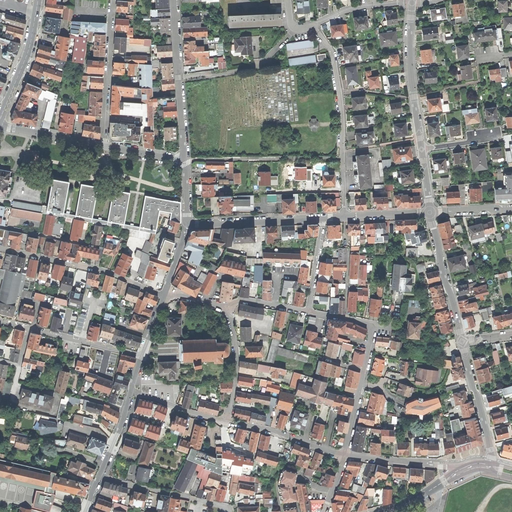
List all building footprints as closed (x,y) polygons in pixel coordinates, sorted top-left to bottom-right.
[(296,0),(297,5),(298,13),(309,12),(307,0),(296,0)] [(117,5),(117,11),(127,11),(127,4),(127,1),(117,1),(117,5)] [(498,1),(498,12),(506,11),(506,6),(506,1),(503,1),(499,1),(498,1)] [(46,6),(45,10),(61,13),(62,8),(63,5),(46,3),(46,6)] [(452,4),(454,17),(455,17),(458,16),(464,15),(463,3),(457,4),(452,4)] [(65,6),(63,5),(62,8),(65,8),(63,20),(69,21),(71,21),(72,13),(73,7),(65,6)] [(430,10),(432,20),(446,18),(444,8),(439,9),(439,7),(437,7),(435,8),(435,10),(430,10)] [(387,25),(398,23),(397,18),(396,13),(392,13),(391,11),(386,11),(386,14),(385,15),(386,21),(387,25)] [(228,16),(228,26),(237,26),(239,26),(256,25),(258,25),(275,24),(276,24),(282,24),(281,21),(281,20),(281,14),(276,14),(274,14),(271,14),(258,15),(256,15),(255,15),(248,15),(246,15),(239,16),(237,16),(236,16),(228,16)] [(24,19),(6,15),(5,19),(10,20),(9,23),(24,27),(25,23),(26,20),(24,19)] [(354,18),(355,30),(367,28),(366,19),(366,16),(360,17),(354,18)] [(45,30),(58,32),(60,19),(47,17),(46,21),(45,23),(45,25),(45,30)] [(183,28),(195,27),(200,27),(199,17),(183,18),(183,22),(183,28)] [(160,32),(170,31),(170,24),(169,18),(159,18),(160,25),(160,32)] [(124,31),(128,32),(128,28),(128,20),(116,19),(116,24),(115,30),(125,30),(124,31)] [(87,31),(88,31),(89,22),(72,21),(71,21),(70,30),(69,38),(74,38),(71,61),(84,63),(87,41),(87,38),(76,36),(80,28),(87,29),(87,31)] [(106,23),(89,22),(88,31),(92,31),(105,32),(105,27),(106,23)] [(331,32),(332,36),(344,35),(343,33),(342,24),(330,26),(331,32)] [(8,26),(6,34),(10,35),(9,40),(11,40),(15,42),(16,37),(21,39),(23,34),(24,30),(8,26)] [(195,36),(195,27),(183,28),(183,32),(184,37),(195,36)] [(200,27),(195,27),(195,36),(200,36),(207,36),(207,27),(200,27)] [(423,34),(423,40),(438,38),(437,32),(436,27),(422,29),(423,34)] [(492,30),(484,31),(485,40),(491,40),(496,39),(495,30),(492,30)] [(478,32),(473,33),(475,42),(480,41),(485,40),(484,31),(478,32)] [(379,34),(381,46),(397,44),(396,38),(395,32),(379,34)] [(94,45),(104,45),(105,40),(105,35),(95,35),(95,36),(95,41),(94,45)] [(57,43),(56,46),(67,49),(69,38),(58,36),(57,43)] [(2,38),(0,37),(0,43),(6,46),(6,45),(9,46),(11,40),(9,40),(2,38)] [(115,42),(114,48),(119,49),(119,51),(125,52),(125,44),(126,38),(115,37),(115,42)] [(245,54),(251,54),(251,45),(250,37),(241,37),(241,39),(234,40),(235,52),(241,51),(241,53),(245,52),(245,54)] [(133,38),(129,38),(129,45),(151,46),(151,39),(133,38)] [(10,55),(16,56),(18,50),(20,43),(15,42),(11,40),(9,46),(6,52),(5,52),(3,52),(2,54),(3,56),(5,57),(7,56),(9,57),(10,55)] [(286,44),(287,50),(314,46),(313,40),(311,40),(287,44),(286,44)] [(184,52),(194,52),(194,49),(194,44),(194,41),(184,41),(184,47),(184,52)] [(38,52),(50,56),(51,51),(52,48),(40,45),(39,48),(38,52)] [(104,51),(104,45),(94,45),(94,55),(104,56),(104,51)] [(343,53),(344,59),(349,58),(350,61),(358,60),(357,55),(355,45),(343,47),(343,53)] [(465,57),(469,57),(468,50),(467,45),(456,47),(456,48),(458,58),(465,57)] [(55,52),(54,57),(58,58),(65,61),(67,49),(56,46),(55,52)] [(157,57),(171,56),(171,51),(171,46),(156,47),(157,57)] [(458,58),(456,48),(454,49),(456,61),(466,59),(465,57),(458,58)] [(421,57),(422,63),(432,61),(430,49),(420,51),(421,57)] [(185,62),(195,62),(194,57),(194,52),(184,52),(185,57),(185,62)] [(37,56),(36,60),(48,63),(48,61),(50,57),(50,56),(38,53),(37,56)] [(389,55),(391,66),(399,65),(398,59),(397,54),(389,55)] [(288,59),(290,66),(316,62),(315,55),(288,59)] [(131,63),(134,63),(139,63),(146,64),(146,56),(131,56),(131,58),(131,63)] [(208,56),(198,56),(199,65),(209,65),(209,63),(208,58),(208,56)] [(56,67),(55,71),(63,73),(65,61),(58,58),(57,64),(56,67)] [(87,60),(87,72),(103,73),(103,67),(103,61),(87,60)] [(223,62),(217,62),(218,70),(227,69),(226,61),(223,62)] [(113,67),(113,73),(123,74),(124,66),(124,63),(113,62),(113,67)] [(141,85),(141,88),(152,88),(152,87),(152,82),(152,79),(152,75),(151,64),(146,64),(139,63),(139,68),(141,68),(141,71),(139,71),(139,74),(141,74),(141,79),(139,79),(139,83),(139,85),(141,85)] [(162,64),(163,79),(173,78),(172,70),(172,63),(162,64)] [(32,69),(30,74),(40,78),(42,74),(44,68),(34,64),(32,69)] [(462,80),(472,78),(471,71),(470,65),(460,66),(461,74),(462,79),(462,80)] [(347,77),(348,85),(358,84),(355,67),(346,68),(347,77)] [(44,68),(42,74),(61,81),(62,73),(45,68),(44,68)] [(500,77),(499,69),(494,69),(489,70),(490,79),(495,78),(495,81),(501,81),(500,77)] [(425,79),(425,83),(436,82),(435,72),(424,73),(425,79)] [(91,78),(90,87),(102,88),(102,83),(103,77),(91,76),(91,78)] [(369,83),(369,88),(379,87),(378,81),(378,76),(371,77),(368,78),(369,83)] [(162,89),(174,88),(173,83),(173,78),(163,79),(161,79),(162,89)] [(388,80),(390,90),(399,88),(399,83),(398,78),(388,80)] [(26,82),(22,93),(30,96),(37,98),(39,94),(41,88),(40,88),(26,82)] [(111,100),(110,113),(119,113),(120,93),(133,95),(134,87),(112,85),(111,100)] [(120,93),(119,113),(142,115),(142,113),(142,109),(141,88),(134,87),(133,95),(120,93)] [(152,88),(141,88),(142,109),(147,109),(148,113),(153,113),(153,107),(152,98),(152,88)] [(43,96),(45,91),(42,90),(40,95),(39,94),(37,98),(42,100),(43,96)] [(56,101),(57,95),(47,91),(46,90),(45,91),(43,96),(52,100),(56,101)] [(95,116),(100,116),(101,103),(102,92),(90,92),(89,115),(95,116)] [(27,102),(30,96),(22,93),(18,102),(14,110),(23,112),(24,108),(27,102)] [(163,106),(175,105),(175,100),(175,97),(159,98),(152,98),(153,107),(156,106),(163,106)] [(353,104),(353,109),(365,108),(364,97),(352,98),(353,104)] [(428,107),(429,112),(441,110),(441,105),(440,102),(440,99),(439,98),(427,100),(428,104),(428,106),(428,107)] [(32,104),(27,102),(24,108),(26,109),(31,111),(32,104)] [(45,116),(52,118),(55,104),(49,103),(48,103),(45,116)] [(390,104),(391,113),(401,112),(400,107),(400,103),(390,104)] [(448,104),(441,105),(441,110),(442,113),(449,112),(448,104)] [(164,116),(176,115),(176,110),(175,105),(163,106),(163,110),(163,115),(164,116)] [(486,115),(487,121),(490,120),(492,120),(497,120),(497,116),(495,108),(485,109),(485,111),(485,115),(486,115)] [(23,123),(35,126),(37,115),(23,112),(14,110),(11,119),(12,121),(23,123)] [(61,112),(58,130),(64,131),(71,132),(74,114),(70,114),(61,112)] [(465,114),(466,124),(472,123),(479,122),(478,112),(477,112),(465,114)] [(148,113),(142,113),(142,115),(143,122),(147,121),(153,121),(153,117),(153,114),(153,113),(148,113)] [(354,122),(355,127),(367,126),(366,115),(354,117),(354,122)] [(369,115),(366,115),(367,126),(374,125),(373,116),(369,116),(369,115)] [(42,127),(49,128),(52,118),(45,116),(42,127)] [(315,119),(311,119),(311,121),(309,122),(310,127),(312,128),(312,131),(316,130),(316,128),(318,127),(318,122),(316,121),(315,119)] [(428,130),(429,136),(439,135),(438,122),(428,124),(428,130)] [(126,124),(110,123),(109,137),(109,138),(110,139),(111,140),(112,140),(113,141),(121,141),(121,138),(126,139),(126,124)] [(393,124),(395,137),(407,135),(406,129),(405,123),(393,124)] [(82,135),(99,138),(99,133),(100,127),(93,126),(90,125),(84,124),(82,135)] [(134,124),(126,124),(126,139),(131,140),(139,140),(140,134),(140,127),(134,127),(134,124)] [(450,134),(451,136),(456,136),(461,135),(460,128),(459,125),(449,126),(450,134)] [(165,139),(175,138),(175,132),(175,127),(164,127),(165,139)] [(149,147),(154,148),(154,135),(153,132),(144,131),(144,134),(144,146),(149,147)] [(357,140),(358,144),(372,143),(371,137),(373,137),(372,132),(356,134),(356,135),(355,135),(355,138),(356,140),(357,140)] [(392,149),(394,161),(412,159),(411,152),(410,146),(401,148),(401,147),(398,148),(392,149)] [(491,154),(492,159),(502,158),(500,147),(495,147),(491,148),(491,151),(491,154)] [(472,156),(474,170),(486,168),(484,149),(476,150),(471,151),(472,156)] [(454,161),(455,164),(465,162),(464,161),(464,157),(463,152),(457,153),(453,154),(454,160),(454,161)] [(357,170),(359,188),(372,187),(368,155),(356,156),(357,170)] [(434,167),(435,173),(447,171),(446,165),(445,161),(445,158),(440,159),(437,159),(437,160),(433,160),(434,167)] [(382,160),(382,162),(383,169),(391,168),(390,159),(382,160)] [(92,166),(91,172),(94,176),(99,177),(104,174),(105,169),(102,164),(96,163),(92,166)] [(301,180),(307,180),(306,169),(306,167),(294,167),(295,180),(301,180)] [(9,181),(10,171),(0,169),(0,196),(6,197),(8,187),(9,181)] [(401,181),(402,183),(414,182),(413,176),(412,170),(400,171),(401,177),(401,181)] [(270,172),(258,172),(258,176),(257,176),(257,181),(258,181),(258,185),(264,185),(270,185),(270,176),(270,172)] [(323,185),(323,186),(334,185),(334,184),(336,184),(336,180),(334,180),(334,178),(334,175),(328,175),(328,174),(327,172),(325,173),(324,175),(324,176),(323,176),(323,181),(321,181),(322,185),(323,185)] [(494,188),(495,200),(506,200),(511,199),(511,173),(505,173),(505,180),(505,188),(494,188)] [(278,176),(270,176),(270,185),(278,185),(278,176)] [(441,178),(442,186),(443,186),(448,185),(449,185),(449,178),(441,178)] [(52,179),(47,206),(47,210),(63,213),(69,182),(52,179)] [(384,184),(384,185),(385,191),(387,191),(389,191),(393,191),(392,183),(384,184)] [(81,184),(75,215),(92,218),(98,187),(81,184)] [(202,191),(203,197),(214,196),(214,192),(215,192),(215,189),(217,189),(217,184),(215,184),(202,184),(199,184),(199,188),(199,191),(202,191)] [(470,197),(471,201),(476,201),(481,200),(480,186),(477,186),(477,189),(470,189),(470,193),(470,197)] [(113,190),(107,221),(124,224),(129,193),(113,190)] [(447,202),(459,202),(459,196),(459,192),(446,192),(446,198),(447,202)] [(276,194),(267,195),(267,203),(276,202),(276,194)] [(231,206),(231,211),(253,210),(253,195),(231,196),(231,199),(232,199),(232,206),(231,206)] [(397,204),(397,208),(402,208),(408,207),(408,197),(408,195),(394,195),(394,202),(395,202),(397,202),(397,204)] [(145,196),(139,227),(156,230),(160,211),(165,211),(166,200),(145,196)] [(219,196),(219,211),(223,211),(226,211),(226,212),(229,212),(230,212),(230,211),(231,211),(231,206),(232,206),(232,199),(231,199),(231,196),(223,196),(219,196)] [(419,196),(408,197),(408,207),(415,207),(419,207),(419,204),(419,198),(419,196)] [(376,205),(376,209),(381,209),(387,208),(387,202),(387,197),(373,197),(373,203),(375,203),(376,205)] [(282,202),(282,213),(289,213),(294,213),(294,202),(294,199),(293,199),(282,200),(282,202)] [(324,210),(324,211),(327,211),(330,211),(336,211),(335,206),(335,200),(331,200),(331,199),(327,199),(327,200),(322,200),(322,207),(324,206),(324,210)] [(355,205),(355,210),(361,210),(366,209),(365,206),(365,202),(365,199),(359,199),(354,199),(355,205)] [(180,223),(181,223),(181,212),(180,202),(166,200),(165,211),(171,212),(170,220),(171,220),(180,223)] [(12,208),(40,213),(42,206),(13,201),(12,208)] [(306,207),(306,212),(311,212),(317,212),(316,201),(306,201),(306,207)] [(42,213),(62,217),(63,213),(47,210),(47,206),(43,205),(42,205),(41,213),(42,213)] [(10,215),(40,220),(42,213),(41,213),(40,213),(12,208),(10,215)] [(75,215),(63,213),(62,217),(66,218),(72,219),(74,219),(88,222),(95,223),(102,224),(130,229),(150,233),(152,233),(156,234),(156,230),(139,227),(124,224),(107,221),(92,218),(75,215)] [(47,234),(51,235),(55,216),(47,215),(43,233),(47,234)] [(77,240),(78,236),(80,237),(82,228),(87,229),(88,222),(74,219),(70,239),(74,240),(77,240)] [(169,226),(168,230),(176,233),(178,228),(180,223),(171,220),(170,224),(169,226)] [(406,233),(405,220),(400,220),(395,221),(396,229),(401,229),(401,233),(404,233),(406,233)] [(406,233),(410,233),(410,228),(416,228),(415,223),(415,220),(410,220),(405,220),(406,233)] [(486,233),(487,236),(490,235),(489,233),(494,231),(491,222),(486,223),(481,224),(484,234),(486,233)] [(375,233),(375,223),(368,224),(365,224),(365,228),(365,233),(371,233),(375,233)] [(385,227),(385,223),(379,223),(375,223),(375,233),(379,233),(385,232),(385,227)] [(297,235),(297,238),(317,236),(318,226),(316,224),(311,225),(307,225),(307,229),(305,230),(305,234),(297,235)] [(351,235),(359,235),(359,224),(354,224),(348,224),(348,228),(348,232),(348,235),(351,235)] [(450,227),(449,224),(439,227),(440,232),(441,238),(452,235),(450,227)] [(477,241),(478,241),(477,237),(484,235),(484,234),(481,224),(474,225),(468,227),(469,231),(468,231),(469,235),(470,235),(472,242),(477,241)] [(281,226),(281,236),(287,236),(287,234),(294,234),(293,225),(286,226),(281,226)] [(327,225),(328,238),(336,238),(340,237),(340,225),(333,225),(327,225)] [(461,225),(450,227),(452,235),(456,234),(462,232),(461,225)] [(265,227),(265,242),(272,241),(272,236),(277,236),(276,226),(270,226),(265,227)] [(222,229),(220,240),(221,240),(220,246),(226,246),(229,228),(222,229)] [(232,242),(234,230),(234,228),(229,228),(226,246),(232,246),(232,242)] [(234,230),(232,242),(253,240),(253,228),(248,228),(244,228),(244,229),(234,230)] [(148,239),(150,233),(130,229),(127,235),(148,239)] [(207,237),(209,229),(191,230),(190,234),(188,240),(205,244),(206,244),(206,243),(207,237)] [(100,238),(101,232),(93,231),(93,230),(91,231),(91,234),(92,235),(93,235),(92,243),(98,244),(100,238)] [(420,242),(426,240),(425,235),(423,230),(417,232),(415,232),(417,243),(420,242)] [(406,233),(404,233),(406,239),(410,238),(412,244),(415,243),(416,246),(421,246),(420,242),(417,243),(415,232),(410,233),(406,233)] [(375,233),(374,242),(383,242),(383,236),(380,236),(380,234),(379,234),(379,233),(375,233)] [(12,239),(11,247),(15,248),(19,249),(22,236),(13,234),(13,235),(12,239)] [(351,246),(360,246),(360,243),(359,236),(359,235),(351,235),(351,246)] [(441,238),(443,243),(444,249),(447,248),(450,247),(454,246),(453,242),(452,235),(441,238)] [(28,237),(27,242),(26,246),(25,250),(30,251),(35,252),(38,239),(28,237)] [(207,237),(206,243),(220,246),(221,240),(220,240),(215,239),(210,238),(207,237)] [(157,258),(167,261),(169,256),(171,257),(171,254),(172,252),(173,252),(171,251),(174,242),(164,238),(157,258)] [(205,244),(188,240),(186,243),(185,247),(192,250),(201,253),(205,244)] [(46,241),(44,254),(48,255),(52,256),(55,243),(46,241)] [(60,247),(58,257),(63,258),(67,259),(70,260),(72,253),(68,253),(71,243),(61,241),(60,247)] [(140,259),(149,262),(150,256),(151,256),(148,255),(152,243),(149,242),(147,241),(143,252),(141,258),(140,259)] [(108,242),(105,242),(103,250),(102,252),(108,253),(114,255),(115,250),(115,247),(116,244),(112,243),(108,242)] [(74,244),(72,253),(70,260),(79,262),(80,254),(82,246),(74,244)] [(97,258),(99,249),(82,246),(80,254),(88,256),(97,258)] [(339,260),(346,260),(347,254),(347,248),(339,248),(339,252),(339,255),(339,260)] [(406,248),(406,257),(417,257),(418,248),(406,248)] [(135,256),(141,258),(143,252),(137,250),(135,256)] [(201,253),(192,250),(188,261),(197,265),(202,254),(201,253)] [(263,252),(263,262),(272,262),(281,262),(290,262),(300,262),(300,260),(300,255),(300,253),(263,252)] [(6,253),(3,268),(13,270),(16,255),(11,254),(6,253)] [(123,254),(115,272),(119,273),(124,276),(127,268),(128,266),(132,258),(123,254)] [(359,255),(351,254),(349,279),(352,279),(357,279),(357,268),(359,268),(359,255)] [(465,267),(462,255),(447,259),(448,265),(450,271),(465,267)] [(20,267),(23,268),(25,258),(21,257),(17,256),(15,266),(20,267)] [(149,262),(148,265),(147,266),(151,268),(153,262),(155,262),(156,259),(157,259),(157,258),(150,256),(149,262)] [(30,259),(26,276),(34,277),(38,261),(33,260),(30,259)] [(155,262),(154,266),(168,270),(169,267),(170,263),(157,259),(156,259),(155,262)] [(221,263),(213,274),(216,275),(218,271),(243,277),(244,271),(246,265),(245,265),(241,264),(241,263),(226,260),(222,259),(221,263)] [(180,262),(177,267),(189,274),(192,269),(189,267),(187,266),(180,262)] [(320,267),(319,273),(329,275),(331,263),(326,263),(321,262),(320,267)] [(38,278),(46,280),(50,265),(45,264),(41,263),(39,270),(40,271),(40,274),(39,273),(38,278)] [(147,266),(148,265),(142,263),(138,275),(144,277),(147,266)] [(416,265),(418,272),(426,270),(424,263),(416,265)] [(61,280),(65,266),(59,265),(55,264),(54,269),(53,269),(52,272),(53,272),(52,277),(61,280)] [(404,290),(405,278),(405,274),(406,265),(393,264),(391,289),(395,289),(400,290),(404,290)] [(192,279),(197,281),(199,278),(201,273),(206,275),(209,270),(197,265),(195,271),(192,269),(189,274),(188,275),(192,278),(193,279),(192,279)] [(254,281),(262,281),(262,280),(262,266),(255,265),(254,281)] [(151,268),(147,266),(144,277),(153,279),(156,269),(151,268)] [(188,275),(189,274),(177,267),(176,270),(171,284),(180,289),(184,291),(189,281),(186,280),(188,275)] [(304,283),(305,283),(307,276),(308,268),(305,267),(304,267),(300,267),(298,282),(304,283)] [(333,269),(333,279),(342,279),(342,273),(342,270),(333,269)] [(3,278),(0,292),(0,302),(14,306),(17,295),(21,296),(26,275),(22,274),(5,270),(3,278)] [(87,280),(88,272),(81,270),(79,278),(87,280)] [(426,274),(428,283),(439,280),(438,275),(437,271),(426,274)] [(97,286),(99,279),(97,279),(98,275),(93,273),(88,272),(87,280),(86,283),(97,286)] [(199,290),(206,293),(216,275),(213,274),(209,272),(199,290)] [(206,275),(201,273),(199,278),(197,281),(201,284),(206,275)] [(415,275),(405,274),(405,278),(411,278),(411,282),(414,282),(415,275)] [(102,288),(102,290),(110,292),(114,277),(110,276),(106,275),(102,288)] [(192,278),(188,275),(186,280),(189,281),(184,291),(195,296),(201,284),(197,281),(192,279),(193,279),(192,278)] [(63,276),(59,288),(69,291),(69,289),(71,290),(74,279),(68,277),(63,276)] [(243,296),(247,297),(250,277),(243,277),(239,296),(243,296)] [(117,287),(115,293),(123,295),(126,283),(122,281),(119,280),(117,287)] [(262,281),(262,299),(266,300),(271,301),(271,280),(262,280),(262,281)] [(317,285),(316,291),(325,292),(326,285),(327,282),(318,281),(317,285)] [(222,282),(220,300),(224,300),(230,300),(231,293),(231,288),(232,286),(232,284),(232,283),(222,282)] [(459,292),(459,295),(468,293),(468,290),(467,286),(466,284),(457,286),(458,290),(459,292)] [(432,298),(443,295),(442,290),(441,285),(429,287),(432,298)] [(474,293),(475,297),(480,296),(483,295),(488,294),(486,285),(474,288),(473,288),(473,289),(474,293)] [(129,288),(125,298),(136,302),(137,298),(139,292),(139,291),(134,289),(129,288)] [(357,297),(357,299),(361,299),(364,299),(366,299),(367,299),(367,290),(362,290),(357,290),(357,292),(357,297)] [(69,304),(80,307),(83,294),(76,293),(70,291),(69,297),(70,297),(69,304)] [(35,292),(34,299),(44,301),(45,295),(35,292)] [(143,299),(155,305),(156,301),(158,297),(146,292),(143,299)] [(296,292),(293,305),(297,306),(302,307),(304,293),(296,292)] [(435,308),(446,305),(445,300),(443,295),(432,298),(435,308)] [(55,297),(53,302),(59,304),(67,306),(66,300),(55,297)] [(330,304),(330,312),(337,313),(338,297),(337,297),(331,297),(330,304)] [(348,304),(347,311),(355,311),(356,297),(348,297),(348,304)] [(135,306),(144,309),(144,308),(146,302),(141,300),(138,298),(135,306)] [(371,299),(369,315),(373,316),(379,316),(381,300),(371,299)] [(459,306),(460,311),(464,310),(465,311),(469,310),(467,304),(466,299),(458,301),(459,306)] [(180,301),(178,313),(188,315),(190,303),(180,301)] [(0,302),(0,312),(3,314),(10,315),(13,315),(15,306),(14,306),(0,302)] [(475,302),(467,304),(469,310),(477,308),(475,302)] [(255,318),(256,308),(240,305),(239,310),(238,315),(247,316),(249,317),(255,318)] [(21,306),(19,317),(25,319),(32,321),(35,309),(32,309),(23,307),(21,306)] [(39,324),(47,326),(51,309),(41,307),(38,318),(41,319),(39,324)] [(152,310),(144,308),(144,309),(142,314),(142,313),(142,314),(150,317),(152,310)] [(255,318),(262,319),(264,309),(256,308),(255,318)] [(277,310),(274,325),(282,327),(285,312),(281,311),(277,310)] [(436,313),(439,323),(450,320),(448,315),(447,310),(436,313)] [(489,319),(488,315),(487,311),(480,313),(482,320),(489,319)] [(132,318),(129,326),(137,329),(138,327),(143,328),(145,324),(146,325),(148,322),(149,320),(134,314),(134,315),(132,318)] [(496,327),(497,328),(502,326),(503,326),(507,325),(504,314),(492,317),(494,323),(495,323),(496,327)] [(167,325),(167,336),(181,335),(181,317),(178,317),(177,315),(169,315),(169,317),(167,317),(167,325)] [(463,323),(465,328),(468,327),(473,326),(475,325),(474,323),(473,323),(471,315),(462,318),(463,323)] [(308,323),(314,324),(316,317),(309,316),(308,323)] [(61,321),(63,321),(64,319),(58,318),(53,317),(50,329),(61,332),(63,326),(60,325),(61,324),(61,321)] [(328,325),(325,337),(329,338),(335,340),(337,335),(337,332),(343,333),(344,330),(345,322),(328,319),(327,324),(328,325)] [(407,330),(406,337),(419,338),(420,322),(412,321),(408,320),(407,330)] [(444,333),(452,331),(451,325),(450,320),(439,323),(441,332),(444,333)] [(352,323),(345,322),(344,330),(346,331),(345,333),(348,334),(350,332),(352,335),(352,336),(355,338),(356,336),(357,335),(363,338),(367,330),(352,323)] [(102,324),(100,335),(105,336),(111,338),(113,329),(114,327),(113,327),(109,326),(102,324)] [(290,324),(287,340),(292,341),(291,343),(295,344),(295,342),(299,343),(302,326),(296,325),(290,324)] [(90,325),(87,338),(91,339),(96,340),(99,327),(90,325)] [(241,334),(241,341),(250,341),(250,327),(241,327),(241,334)] [(17,343),(21,344),(24,331),(19,330),(15,329),(12,342),(17,343)] [(123,341),(126,333),(113,329),(111,338),(116,339),(123,341)] [(306,329),(304,342),(308,343),(308,346),(314,347),(315,346),(320,347),(322,337),(316,336),(317,332),(313,331),(306,329)] [(31,333),(27,347),(31,348),(37,350),(38,345),(40,335),(35,334),(31,333)] [(140,342),(142,338),(126,333),(123,341),(139,347),(140,342)] [(376,341),(375,345),(387,346),(388,344),(389,338),(376,337),(376,341)] [(180,359),(180,361),(182,361),(192,361),(194,368),(201,366),(200,361),(214,361),(214,363),(223,363),(222,356),(225,356),(226,356),(227,355),(228,354),(229,352),(228,346),(228,344),(227,343),(225,342),(224,342),(216,342),(215,338),(181,340),(179,340),(179,342),(178,342),(178,350),(179,360),(180,359)] [(273,362),(276,353),(278,347),(280,340),(273,338),(267,361),(273,362)] [(391,344),(390,348),(399,350),(401,342),(392,340),(391,344)] [(328,342),(326,354),(330,356),(335,357),(338,344),(328,342)] [(342,345),(341,348),(345,349),(351,350),(353,345),(349,344),(347,343),(343,342),(342,345)] [(45,346),(38,345),(37,350),(55,354),(56,349),(52,348),(45,346)] [(115,359),(116,352),(91,346),(88,358),(117,365),(118,360),(115,359)] [(245,351),(245,356),(262,356),(262,346),(245,347),(245,351)] [(293,358),(294,351),(278,347),(276,353),(293,358)] [(306,362),(308,355),(294,351),(293,358),(306,362)] [(356,364),(361,366),(364,353),(355,351),(352,363),(356,364)] [(11,352),(9,360),(13,361),(17,362),(19,354),(11,352)] [(135,358),(121,354),(120,359),(119,362),(120,362),(117,370),(125,373),(128,364),(133,366),(134,362),(135,358)] [(450,370),(452,369),(462,367),(460,361),(459,356),(455,357),(455,356),(454,356),(454,354),(452,355),(452,356),(451,357),(452,358),(451,358),(451,360),(451,368),(450,370)] [(474,364),(475,369),(486,367),(488,366),(487,363),(484,364),(482,356),(473,359),(474,364)] [(23,361),(22,365),(27,366),(27,368),(30,369),(31,367),(35,368),(36,365),(37,360),(28,358),(24,357),(23,361)] [(373,366),(371,373),(380,375),(384,360),(375,358),(373,366)] [(77,360),(75,369),(86,372),(89,363),(82,362),(77,360)] [(158,367),(158,374),(168,374),(168,380),(176,380),(175,373),(177,373),(176,368),(180,368),(179,361),(176,362),(176,361),(157,362),(158,367)] [(239,366),(239,371),(254,374),(256,364),(240,361),(239,366)] [(315,373),(327,376),(331,364),(326,363),(319,361),(315,373)] [(403,361),(401,374),(407,375),(409,362),(403,361)] [(269,372),(270,366),(258,364),(257,370),(269,372)] [(332,365),(329,375),(336,377),(338,377),(340,367),(336,366),(332,365)] [(285,369),(279,368),(270,366),(269,372),(272,373),(271,377),(277,378),(278,373),(284,374),(285,369)] [(451,373),(453,380),(455,379),(460,378),(460,379),(461,380),(462,380),(463,379),(464,379),(464,378),(464,377),(465,377),(463,372),(462,367),(452,369),(452,373),(451,373)] [(477,376),(478,381),(481,381),(487,379),(489,378),(486,367),(475,369),(477,376)] [(430,381),(432,370),(422,369),(420,379),(416,378),(415,380),(415,384),(429,386),(430,381)] [(60,370),(55,391),(64,393),(67,383),(69,373),(60,370)] [(346,385),(356,388),(358,382),(360,373),(349,370),(346,385)] [(85,378),(95,381),(96,376),(97,375),(89,373),(86,372),(85,378)] [(289,387),(296,389),(298,382),(301,374),(294,372),(289,387)] [(121,387),(126,389),(128,384),(130,379),(121,376),(117,375),(114,385),(121,387)] [(100,390),(109,393),(112,381),(96,376),(95,381),(94,383),(92,387),(100,390)] [(238,380),(238,384),(251,386),(252,379),(239,376),(238,380)] [(336,377),(334,384),(341,386),(343,379),(338,377),(336,377)] [(296,389),(294,395),(312,400),(317,402),(320,403),(320,402),(330,405),(334,394),(334,393),(324,390),(327,382),(326,382),(322,381),(314,378),(311,386),(298,382),(296,389)] [(3,399),(1,406),(6,407),(12,382),(5,381),(1,399),(3,399)] [(221,391),(231,391),(232,381),(220,383),(221,391)] [(267,386),(266,390),(278,393),(280,386),(270,384),(268,383),(267,386)] [(398,388),(396,392),(407,396),(411,387),(399,383),(398,388)] [(445,390),(446,393),(460,389),(458,384),(447,388),(447,389),(445,390)] [(111,393),(118,395),(121,387),(114,385),(113,385),(111,393)] [(511,385),(501,389),(503,393),(503,395),(511,392),(511,385)] [(21,394),(19,399),(29,402),(40,405),(41,405),(50,407),(53,397),(22,389),(21,394)] [(185,407),(188,408),(192,392),(186,390),(182,407),(185,407)] [(459,404),(467,402),(466,397),(465,396),(467,395),(466,392),(464,392),(464,391),(453,394),(455,405),(457,404),(459,404)] [(250,394),(241,392),(239,401),(249,403),(250,399),(251,394),(250,394)] [(278,398),(276,407),(285,409),(290,410),(294,395),(280,392),(278,398)] [(108,401),(115,404),(117,398),(118,395),(111,393),(108,401)] [(251,394),(250,399),(257,400),(257,402),(269,405),(271,397),(251,393),(250,394),(251,394)] [(370,406),(379,408),(380,406),(382,395),(373,393),(371,401),(370,406)] [(331,406),(334,407),(334,408),(337,409),(336,411),(336,412),(339,413),(343,414),(344,411),(347,412),(347,410),(351,411),(354,398),(345,396),(342,396),(334,394),(330,405),(331,406)] [(487,402),(489,407),(500,403),(499,402),(502,401),(501,398),(499,399),(498,395),(497,394),(492,395),(486,397),(487,402)] [(82,409),(85,410),(88,401),(88,400),(69,396),(68,400),(84,404),(82,409)] [(423,414),(427,412),(427,409),(430,408),(431,410),(440,406),(437,396),(422,400),(422,398),(418,398),(418,399),(415,398),(406,402),(406,407),(405,412),(411,413),(411,410),(423,412),(423,414)] [(273,406),(276,407),(278,398),(271,397),(269,405),(273,406)] [(64,420),(68,401),(65,400),(61,399),(57,418),(64,420)] [(139,399),(134,412),(150,415),(150,414),(152,415),(152,416),(163,420),(167,408),(158,403),(157,404),(153,403),(153,402),(139,399)] [(207,412),(209,403),(200,400),(197,410),(202,411),(207,412)] [(93,412),(100,414),(102,405),(88,401),(85,410),(93,412)] [(460,407),(463,417),(469,415),(469,413),(474,411),(472,406),(471,401),(467,402),(459,404),(460,407)] [(317,416),(315,422),(325,425),(326,425),(331,406),(330,405),(320,402),(320,403),(317,402),(313,414),(315,415),(317,416)] [(211,413),(217,415),(219,405),(209,403),(207,412),(211,413)] [(101,414),(116,423),(118,417),(119,413),(109,408),(109,406),(104,404),(101,414)] [(273,406),(269,405),(266,416),(264,425),(270,426),(272,418),(270,418),(273,406)] [(235,408),(233,417),(240,418),(247,420),(247,422),(249,422),(249,420),(251,412),(235,408)] [(295,409),(289,426),(295,427),(304,430),(309,414),(295,409)] [(492,419),(493,424),(495,423),(504,420),(506,419),(505,416),(503,417),(502,411),(490,414),(492,419)] [(266,416),(251,412),(249,420),(249,422),(256,424),(264,426),(264,425),(266,416)] [(359,417),(358,422),(373,425),(374,415),(360,412),(359,417)] [(41,419),(55,422),(58,419),(48,416),(37,414),(36,418),(41,419)] [(280,414),(276,427),(279,428),(283,429),(284,424),(285,424),(288,416),(287,416),(284,415),(280,414)] [(75,415),(73,422),(82,424),(83,417),(75,415)] [(180,430),(183,431),(183,429),(187,419),(180,417),(176,415),(174,421),(172,420),(170,426),(175,428),(180,430)] [(83,417),(82,424),(91,426),(92,419),(83,417)] [(463,421),(467,434),(471,446),(480,443),(481,440),(478,428),(475,417),(463,421)] [(132,418),(128,430),(128,431),(141,435),(142,434),(145,435),(144,436),(157,440),(161,427),(148,423),(148,424),(145,423),(145,422),(132,418)] [(450,420),(452,431),(456,429),(460,428),(461,428),(459,422),(458,418),(450,420)] [(56,424),(55,422),(41,419),(39,426),(40,434),(57,431),(56,424)] [(101,423),(106,428),(109,423),(102,419),(101,423)] [(346,432),(349,422),(348,422),(338,420),(336,430),(346,432)] [(315,422),(311,436),(321,439),(325,425),(315,422)] [(180,438),(176,450),(187,453),(189,447),(191,447),(199,450),(201,445),(206,427),(199,425),(195,424),(190,441),(185,440),(186,436),(186,437),(189,431),(183,429),(181,435),(180,438)] [(360,451),(364,434),(366,427),(357,425),(351,449),(356,450),(360,451)] [(496,434),(497,439),(502,438),(502,440),(505,439),(504,437),(508,436),(507,431),(509,430),(508,426),(501,428),(500,425),(494,426),(495,429),(494,430),(496,434)] [(238,428),(233,440),(242,443),(243,442),(247,430),(238,428)] [(380,432),(380,438),(380,440),(385,440),(388,440),(393,441),(393,430),(380,429),(380,432)] [(255,432),(251,431),(248,444),(243,442),(242,443),(241,446),(247,449),(255,452),(260,433),(255,432)] [(67,440),(66,444),(73,446),(83,449),(87,438),(70,433),(67,440)] [(261,434),(258,448),(267,450),(269,443),(271,436),(270,436),(265,435),(261,434)] [(455,451),(455,452),(463,449),(471,446),(467,434),(453,438),(453,441),(455,451)] [(16,441),(14,446),(26,449),(27,443),(29,439),(27,438),(17,436),(16,441)] [(92,437),(87,449),(102,455),(104,449),(107,443),(92,437)] [(65,447),(66,444),(67,440),(54,439),(53,446),(63,448),(65,447)] [(124,444),(122,449),(136,454),(139,443),(125,439),(124,444)] [(140,457),(149,460),(150,459),(153,460),(156,452),(152,451),(155,444),(145,441),(144,443),(144,442),(143,439),(140,441),(141,443),(139,448),(142,449),(142,448),(143,448),(140,457)] [(209,454),(199,450),(191,447),(187,458),(188,458),(197,462),(205,465),(205,468),(210,470),(221,474),(221,464),(221,457),(221,453),(221,450),(221,446),(221,439),(215,439),(215,446),(215,453),(216,453),(216,457),(209,454)] [(443,443),(445,453),(451,452),(455,451),(453,441),(446,442),(443,443)] [(370,442),(370,453),(375,454),(380,455),(380,443),(374,442),(370,442)] [(397,442),(397,454),(401,454),(404,454),(404,455),(407,455),(408,454),(408,442),(397,442)] [(429,444),(427,444),(427,454),(432,454),(438,454),(438,444),(434,444),(434,442),(429,442),(429,444)] [(294,443),(291,451),(299,454),(307,457),(310,449),(301,446),(294,443)] [(414,443),(414,450),(416,451),(416,454),(417,455),(419,455),(420,455),(421,454),(427,454),(427,444),(426,443),(424,443),(414,443)] [(502,450),(501,455),(511,457),(511,446),(510,446),(511,445),(510,445),(507,444),(506,445),(504,445),(502,450)] [(226,450),(221,450),(221,453),(221,457),(221,464),(231,465),(230,472),(240,474),(241,467),(251,469),(253,461),(250,459),(249,459),(246,459),(244,459),(243,459),(243,456),(239,455),(234,455),(234,452),(229,450),(226,450)] [(263,461),(266,453),(261,452),(257,451),(255,459),(263,461)] [(328,467),(328,469),(318,467),(322,454),(319,453),(315,452),(310,468),(313,469),(326,473),(333,475),(335,469),(328,467)] [(266,453),(263,461),(276,465),(278,459),(278,457),(272,455),(266,453)] [(309,460),(310,458),(308,457),(307,457),(299,454),(296,464),(306,467),(307,464),(308,464),(309,460)] [(197,462),(188,458),(174,487),(179,489),(183,491),(195,468),(197,462)] [(73,472),(81,475),(86,463),(78,460),(77,463),(72,461),(68,468),(73,471),(73,472)] [(354,469),(358,470),(361,463),(349,461),(347,465),(346,468),(354,469)] [(205,468),(205,465),(197,462),(195,468),(199,470),(197,475),(203,477),(199,489),(204,490),(205,486),(210,470),(205,468)] [(367,477),(370,478),(375,464),(371,464),(368,464),(364,475),(367,477)] [(5,465),(2,476),(18,479),(20,468),(11,466),(5,465)] [(377,465),(374,474),(377,475),(376,477),(381,478),(381,476),(385,478),(388,468),(382,466),(377,465)] [(86,466),(82,475),(91,479),(93,475),(95,470),(86,466)] [(148,477),(150,469),(138,466),(136,478),(141,480),(147,481),(148,477)] [(393,467),(392,476),(397,476),(401,477),(404,477),(405,477),(405,468),(398,467),(393,467)] [(20,468),(18,479),(45,486),(45,485),(47,486),(50,475),(47,474),(20,468)] [(410,468),(408,480),(421,481),(421,477),(422,477),(422,473),(422,469),(416,469),(410,468)] [(294,482),(295,483),(297,472),(283,469),(280,481),(294,482)] [(218,484),(221,474),(210,470),(205,486),(217,488),(217,487),(218,484)] [(434,478),(434,470),(426,470),(425,477),(434,478)] [(47,486),(52,487),(55,476),(55,472),(48,471),(47,474),(50,475),(47,486)] [(340,486),(348,488),(353,475),(352,474),(345,472),(343,479),(340,486)] [(321,480),(323,481),(322,484),(331,486),(333,481),(335,475),(333,475),(326,473),(325,476),(322,475),(321,480)] [(55,476),(52,487),(77,493),(79,482),(55,476)] [(79,481),(79,482),(77,493),(85,495),(87,489),(89,484),(79,481)] [(282,502),(283,502),(289,501),(297,499),(294,482),(280,481),(279,482),(281,482),(281,485),(279,486),(281,497),(282,502)] [(126,496),(126,495),(128,488),(121,487),(121,486),(105,482),(103,486),(101,491),(119,496),(119,495),(126,496)] [(300,501),(307,499),(304,484),(295,483),(294,482),(297,499),(298,502),(300,501)] [(239,483),(238,491),(244,492),(252,494),(253,491),(254,486),(249,485),(246,484),(239,483)] [(218,500),(223,501),(227,487),(218,484),(217,487),(218,487),(215,499),(218,500)] [(351,490),(357,493),(361,494),(363,495),(366,488),(353,484),(351,490)] [(212,500),(215,491),(216,491),(217,488),(205,486),(204,490),(208,492),(206,498),(209,499),(212,500)] [(334,499),(346,500),(349,495),(350,493),(351,490),(337,489),(336,493),(334,499)] [(384,489),(383,505),(387,504),(391,503),(392,489),(384,489)] [(36,490),(32,506),(49,511),(51,505),(55,494),(51,493),(44,491),(36,490)] [(129,503),(143,506),(145,494),(138,492),(134,491),(133,496),(131,495),(129,503)] [(349,495),(355,498),(357,499),(357,500),(361,501),(362,498),(363,495),(361,494),(360,497),(356,495),(350,493),(349,495)] [(158,511),(166,511),(169,497),(165,496),(161,495),(160,500),(159,507),(158,511)] [(349,495),(341,511),(348,511),(353,501),(355,498),(349,495)] [(177,511),(180,499),(175,498),(171,497),(168,511),(177,511)] [(97,501),(95,506),(109,511),(112,503),(98,498),(97,501)] [(364,498),(362,498),(361,501),(357,511),(362,510),(366,509),(368,499),(364,498)] [(309,511),(311,511),(310,505),(311,504),(311,503),(310,499),(307,499),(300,501),(301,511),(309,511)]
